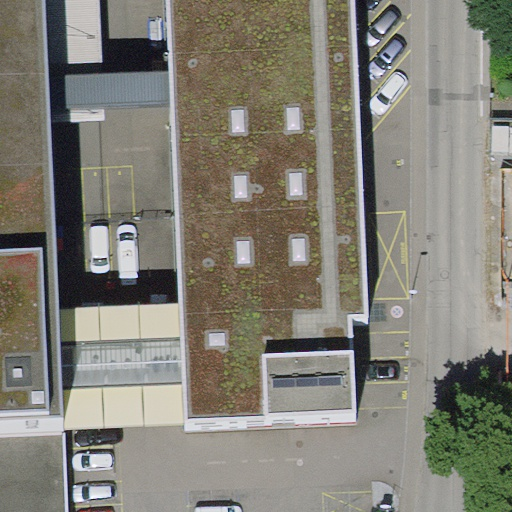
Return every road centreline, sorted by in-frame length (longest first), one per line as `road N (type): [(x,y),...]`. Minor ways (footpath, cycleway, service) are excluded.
road 1 (unclassified): [(447,511),(452,0)]
road 2 (unknown): [(146,460),(129,0)]
road 3 (unknown): [(412,451),(266,458)]
road 4 (unknown): [(266,458),(146,460)]
